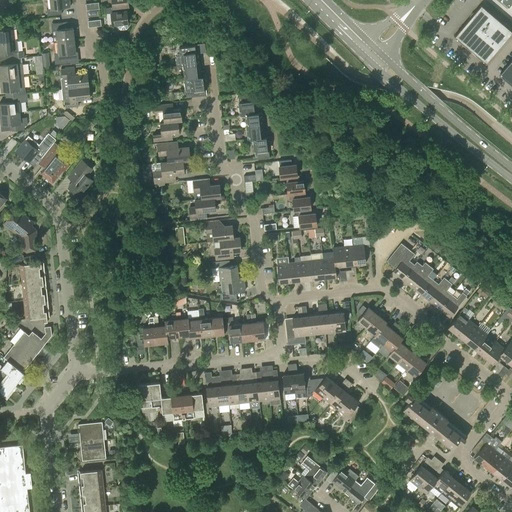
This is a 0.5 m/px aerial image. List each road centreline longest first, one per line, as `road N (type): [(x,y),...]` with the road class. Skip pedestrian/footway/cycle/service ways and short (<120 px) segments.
road 1 (residential): [(510,395),(392,292),(377,287),(278,301)]
road 2 (residential): [(278,301),(261,295),(255,224),(220,163),(208,61)]
road 3 (residential): [(75,371),(57,216),(0,165)]
road 4 (residential): [(75,371),(164,367),(189,354),(272,358)]
road 5 (secondary): [(511,174),(365,50)]
road 6 (residential): [(511,504),(458,460),(510,395)]
road 7 (residential): [(57,511),(45,412),(75,371)]
